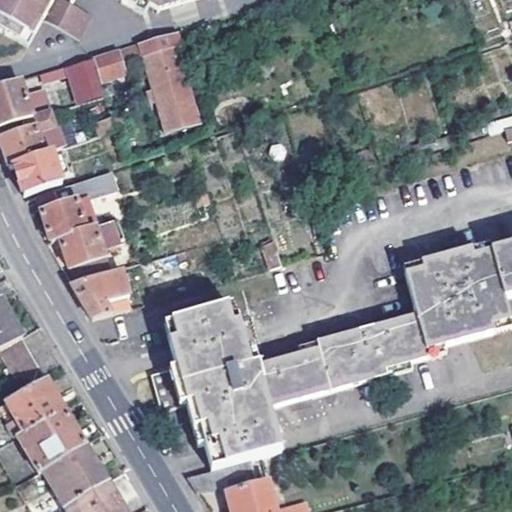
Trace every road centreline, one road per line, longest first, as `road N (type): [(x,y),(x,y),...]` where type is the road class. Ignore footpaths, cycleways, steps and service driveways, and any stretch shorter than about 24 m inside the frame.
road 1 (tertiary): [(151,469),(0,209)]
road 2 (residential): [(0,72),(238,0)]
